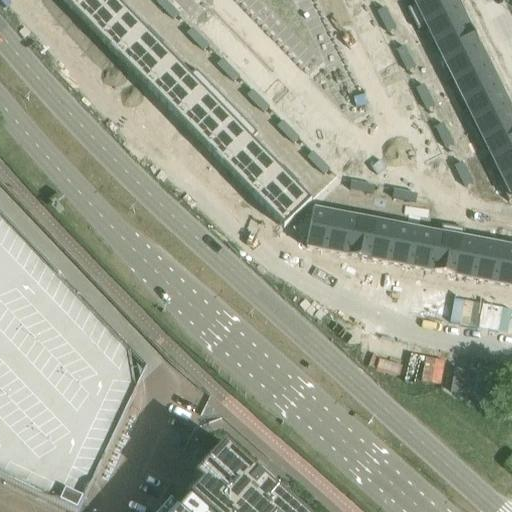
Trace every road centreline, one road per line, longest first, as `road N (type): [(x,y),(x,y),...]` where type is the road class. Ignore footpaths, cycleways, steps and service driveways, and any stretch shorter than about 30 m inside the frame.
road 1 (secondary): [(497,511),(184,228),(0,34)]
road 2 (secondary): [(0,108),(124,239),(424,511)]
road 3 (residential): [(511,313),(366,286)]
